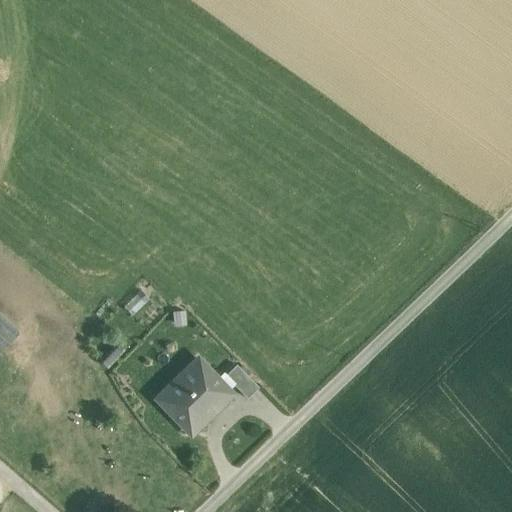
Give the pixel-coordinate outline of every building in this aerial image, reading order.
[(19,252),(92,309),(117,277),(44,220),(19,252)] [(139,290),(124,305),(131,313),(146,297),(139,290)] [(0,313),(0,353),(20,331),(0,313)] [(232,393),(198,358),(158,397),(172,412),(177,408),(196,428),(232,393)] [(259,386),(237,364),(225,375),(248,397),(259,386)]
